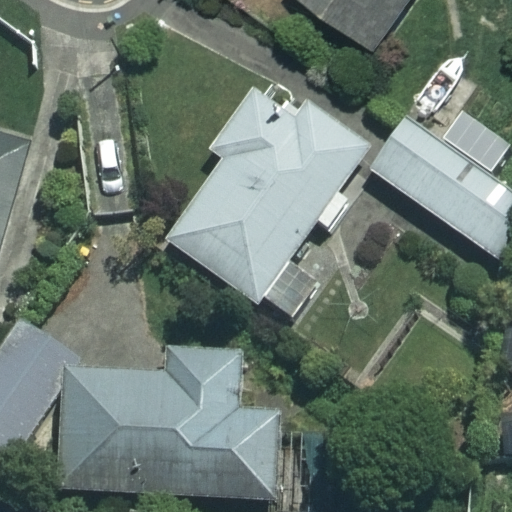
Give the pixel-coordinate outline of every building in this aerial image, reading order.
[(428,0),(298,0),(298,1),(381,63),(428,0)] [(305,265),(380,159),(315,112),(305,126),(267,99),(225,158),(239,168),(183,247),(309,337),(342,291),(305,265)] [(511,253),(511,192),(420,129),(385,180),(505,263),(511,253)] [(0,275),(7,277),(45,144),(0,131),(0,275)] [(80,375),(17,344),(0,378),(0,465),(28,479),(80,375)] [(261,364),(184,360),(183,383),(81,378),(76,497),(292,508),(296,420),(259,419),(261,364)]
